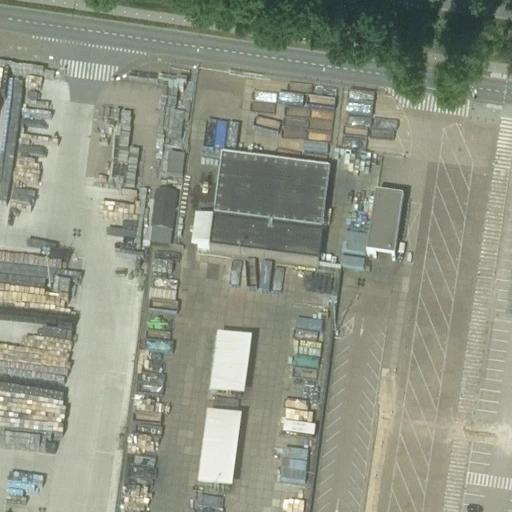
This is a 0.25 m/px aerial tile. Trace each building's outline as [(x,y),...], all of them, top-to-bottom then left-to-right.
[(165,179),(181,181),(184,159),(168,157),(165,179)] [(220,161),(208,254),(318,268),(330,175),(220,161)] [(149,246),(169,248),(175,198),(156,195),(149,246)] [(366,260),(394,264),(402,203),(375,199),(366,260)] [(211,337),(203,395),(238,400),(246,342),(211,337)] [(198,416),(193,490),(228,492),(233,418),(198,416)]
